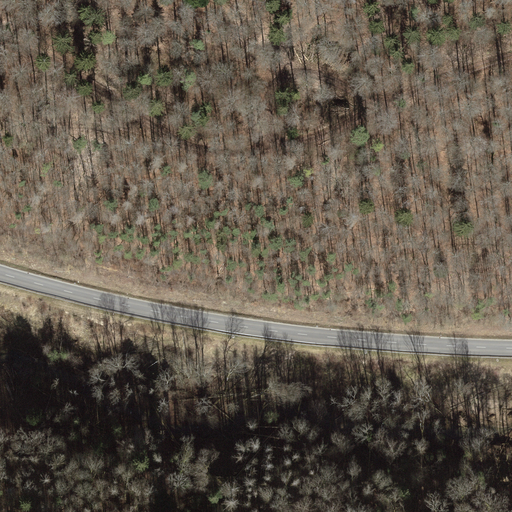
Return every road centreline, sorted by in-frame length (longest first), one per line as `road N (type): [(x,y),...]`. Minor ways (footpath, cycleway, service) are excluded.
road 1 (track): [(0,112),(234,152),(296,140),(511,57)]
road 2 (tertiary): [(0,269),(166,311),(319,335),(511,347)]
road 3 (track): [(0,40),(59,62),(192,145)]
road 4 (track): [(0,435),(110,463),(177,491)]
road 5 (track): [(266,147),(269,96),(279,78),(296,72),(326,75),(364,114)]
